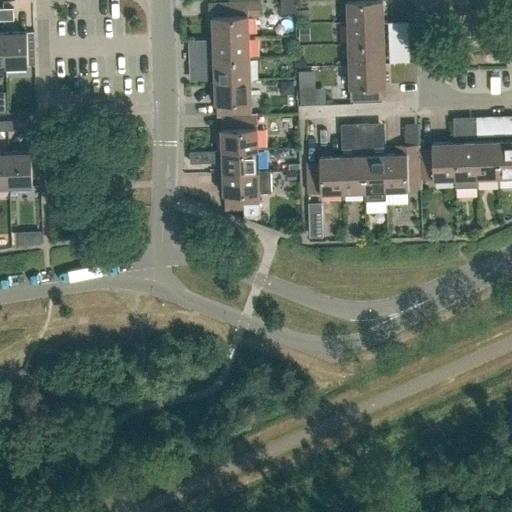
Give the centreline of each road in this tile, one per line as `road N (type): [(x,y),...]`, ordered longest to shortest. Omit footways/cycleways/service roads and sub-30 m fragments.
road 1 (tertiary): [(163,289),(321,348),(386,329),(411,305)]
road 2 (tertiary): [(411,305),(335,303),(209,261),(163,256)]
road 3 (residential): [(164,106),(79,108),(58,98),(46,79),(44,0)]
road 4 (residential): [(304,111),(422,107),(439,90)]
